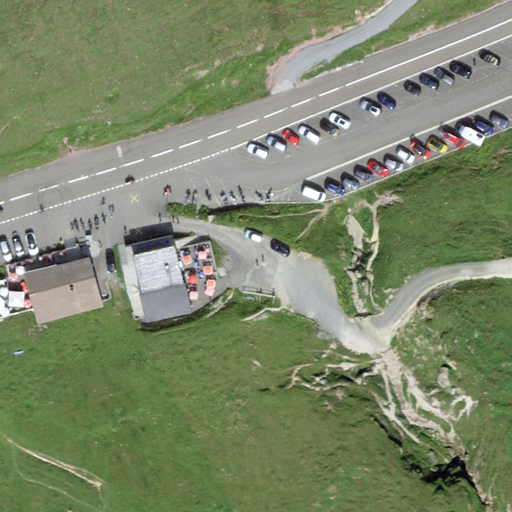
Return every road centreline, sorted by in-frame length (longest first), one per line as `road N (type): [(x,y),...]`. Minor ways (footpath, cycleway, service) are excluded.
road 1 (primary): [(511,20),(196,142),(0,204)]
road 2 (track): [(511,267),(431,278),(374,334),(360,335),(233,236)]
road 3 (track): [(294,106),(289,88),(303,62),(379,26),(408,0)]
